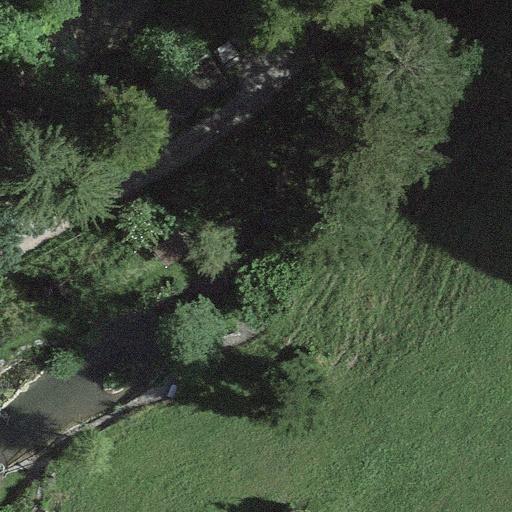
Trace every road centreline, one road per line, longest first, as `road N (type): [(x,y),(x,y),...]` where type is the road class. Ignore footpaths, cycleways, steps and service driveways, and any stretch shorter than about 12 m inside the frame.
road 1 (track): [(0,244),(310,0)]
road 2 (track): [(63,190),(122,182),(403,0)]
